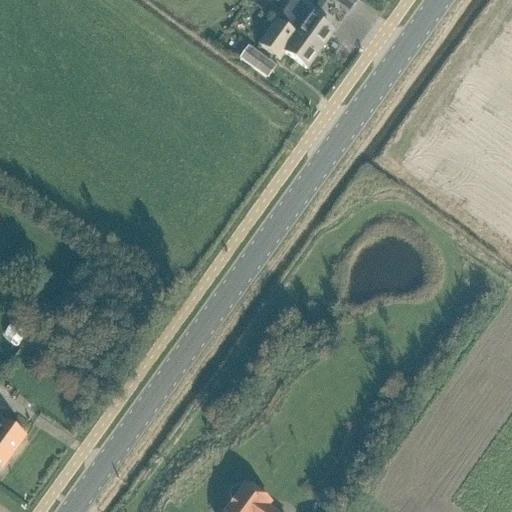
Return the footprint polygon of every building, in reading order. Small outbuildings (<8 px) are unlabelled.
[(292,0),(283,13),(276,22),(320,54),(332,36),(309,19),(312,14),(292,0)] [(351,0),(327,0),(346,13),(354,2),(351,0)] [(320,54),(276,22),(258,47),(279,62),(284,55),(307,72),(320,54)] [(248,50),(239,61),(265,80),(274,69),(248,50)] [(0,422),(0,478),(26,441),(0,422)] [(233,505),(227,511),(268,511),(271,508),(245,489),(242,492),(238,491),(234,491),(231,494),(230,498),(230,502),(233,505)]
